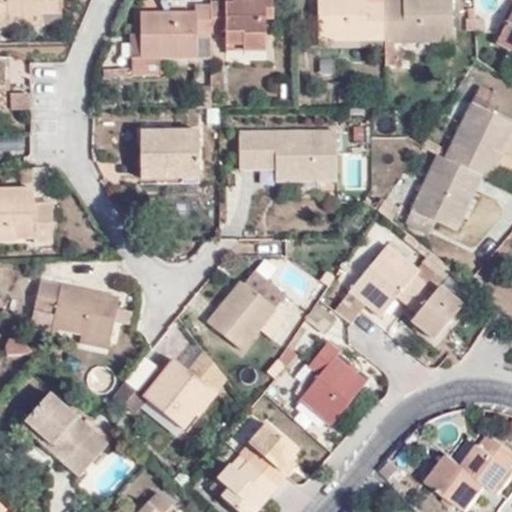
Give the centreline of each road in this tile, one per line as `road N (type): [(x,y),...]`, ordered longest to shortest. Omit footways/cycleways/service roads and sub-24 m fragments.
road 1 (residential): [(112,0),(75,89),(76,176),(159,305),(211,267)]
road 2 (residential): [(332,511),(396,435),(456,394),(511,402)]
